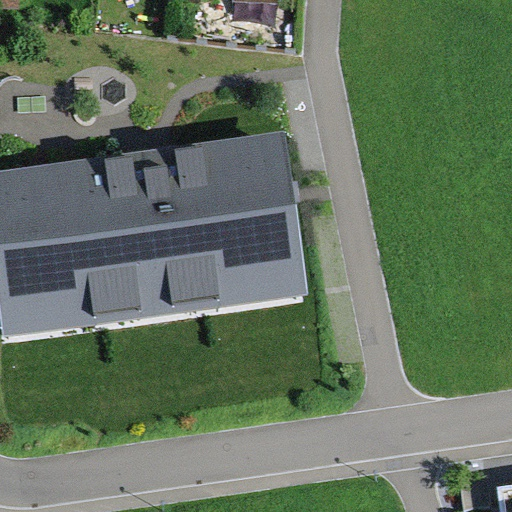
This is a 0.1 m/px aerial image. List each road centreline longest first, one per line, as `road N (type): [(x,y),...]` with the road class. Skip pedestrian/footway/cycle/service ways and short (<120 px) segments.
road 1 (residential): [(396,429),(321,55),(324,0)]
road 2 (residential): [(396,429),(69,479),(0,472)]
